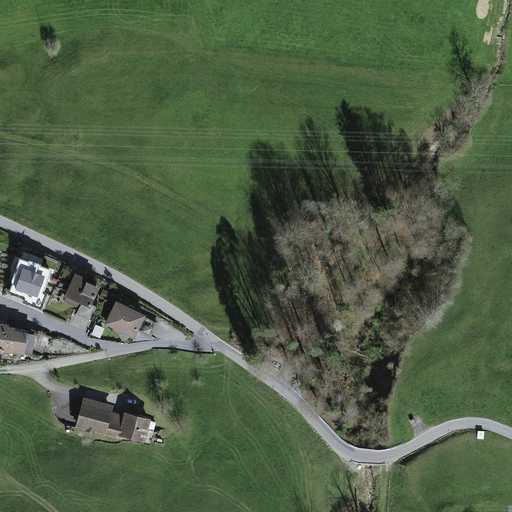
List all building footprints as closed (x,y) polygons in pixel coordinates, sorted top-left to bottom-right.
[(24,261),(14,287),(29,292),(25,302),(40,307),(53,271),(24,261)] [(103,291),(76,278),(65,299),(91,313),(103,291)] [(120,303),(107,328),(136,343),(149,317),(120,303)] [(28,332),(0,327),(0,355),(23,360),(28,332)] [(112,410),(83,402),(74,433),(113,443),(120,418),(111,415),(112,410)] [(152,423),(129,417),(123,440),(146,446),(152,423)]
